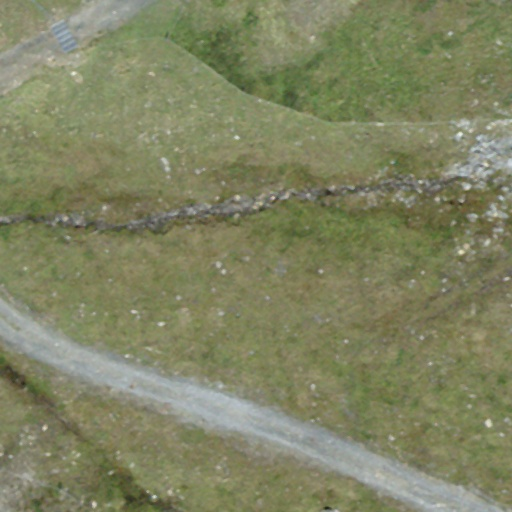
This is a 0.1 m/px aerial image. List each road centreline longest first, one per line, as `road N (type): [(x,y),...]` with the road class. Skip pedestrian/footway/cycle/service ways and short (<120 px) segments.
road 1 (track): [(499,511),(103,340),(0,305)]
road 2 (track): [(0,97),(120,0)]
